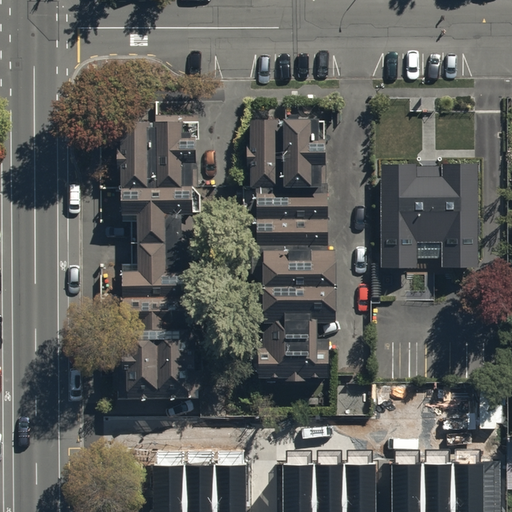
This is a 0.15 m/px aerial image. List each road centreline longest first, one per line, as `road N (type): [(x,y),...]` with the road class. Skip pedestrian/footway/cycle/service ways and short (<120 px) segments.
road 1 (tertiary): [(37,511),(34,28)]
road 2 (residential): [(511,25),(34,28)]
